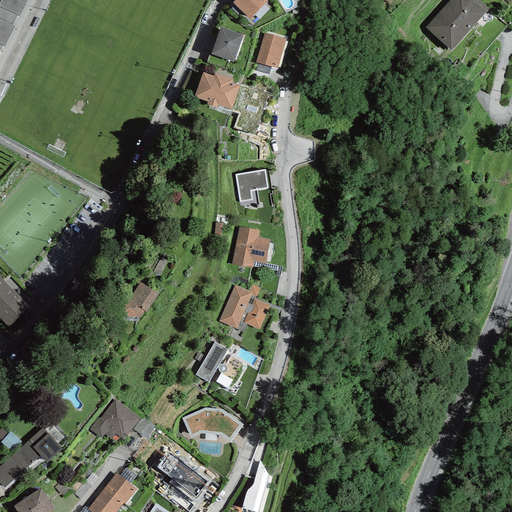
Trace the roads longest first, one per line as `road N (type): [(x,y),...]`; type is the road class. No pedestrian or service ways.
road 1 (residential): [(215,511),(267,404),(290,315),(285,90)]
road 2 (tertiary): [(414,511),(511,274)]
road 3 (unclassified): [(220,0),(121,204)]
road 4 (residential): [(0,357),(60,298),(121,204)]
road 5 (unclassified): [(121,204),(0,140)]
